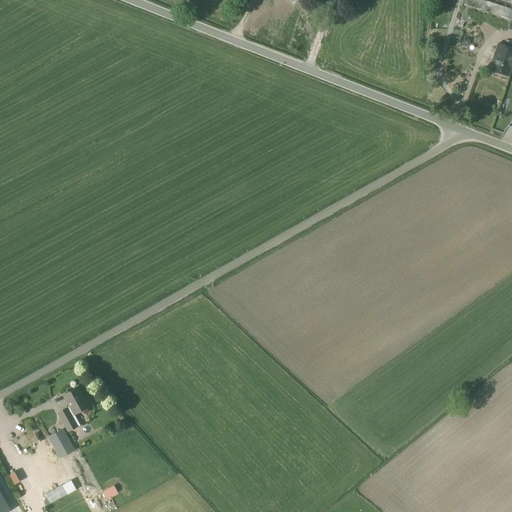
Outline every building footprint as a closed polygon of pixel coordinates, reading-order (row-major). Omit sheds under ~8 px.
[(511,30),(511,9),(483,0),(465,0),(461,14),(511,30)] [(511,69),(511,48),(498,44),(490,70),(509,76),(511,69)] [(77,387),(63,395),(69,406),(57,413),(68,432),(80,425),(74,414),(89,406),(84,396),(83,397),(77,387)] [(29,427),(10,438),(30,475),(49,464),(29,427)] [(58,458),(73,450),(61,428),(46,436),(58,458)] [(61,485),(67,495),(76,489),(71,480),(61,485)] [(114,495),(110,488),(103,491),(103,492),(106,499),(111,497),(114,495)] [(0,492),(0,511),(5,511),(10,510),(0,492)]
